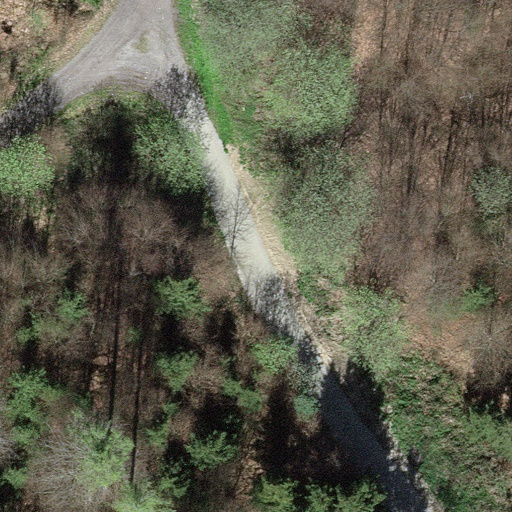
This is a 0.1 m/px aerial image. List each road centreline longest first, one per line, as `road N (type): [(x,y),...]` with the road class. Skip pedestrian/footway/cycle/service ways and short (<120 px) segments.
road 1 (track): [(149,0),(144,46),(197,139),(275,315),(405,511)]
road 2 (track): [(144,46),(0,135)]
